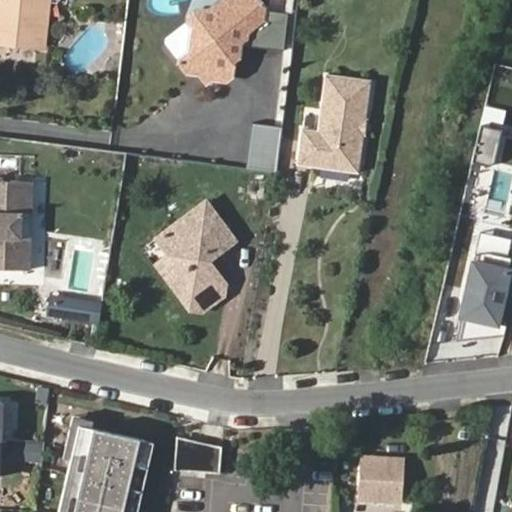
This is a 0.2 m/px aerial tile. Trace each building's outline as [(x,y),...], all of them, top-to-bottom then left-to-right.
[(0,0),(0,57),(41,62),(48,0),(0,0)] [(200,79),(219,81),(222,63),(228,61),(229,46),(236,42),(238,35),(256,19),(257,6),(250,0),(214,0),(197,16),(185,16),(152,45),(168,72),(182,72),(191,85),(200,79)] [(364,84),(317,77),(309,136),(293,134),(287,168),(349,177),(355,137),(357,125),(364,84)] [(502,129),(481,124),(472,162),(489,165),(495,162),(502,129)] [(0,255),(25,257),(26,237),(15,236),(16,202),(27,202),(28,172),(0,170),(0,255)] [(188,251),(193,258),(225,236),(194,196),(185,203),(208,235),(188,251)] [(170,250),(160,257),(149,266),(186,315),(202,303),(206,276),(193,258),(188,251),(208,235),(185,203),(154,227),(170,250)] [(143,235),(160,257),(170,250),(154,227),(143,235)] [(486,251),(473,253),(454,340),(503,334),(510,298),(501,296),(509,256),(486,251)] [(43,294),(42,300),(72,305),(73,299),(43,294)] [(70,317),(72,305),(42,300),(40,311),(70,317)] [(63,459),(73,462),(83,424),(94,426),(95,422),(73,417),(63,459)] [(61,511),(137,511),(155,441),(94,426),(83,424),(73,462),(61,511)] [(222,446),(176,435),(174,469),(220,474),(222,446)] [(42,462),(43,440),(12,440),(11,461),(42,462)] [(402,462),(365,458),(362,496),(399,499),(402,462)]
